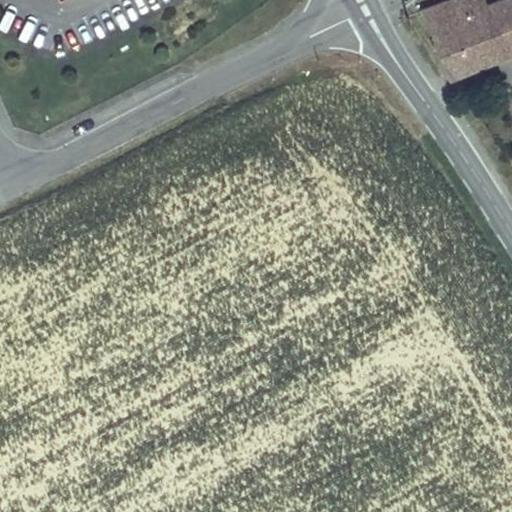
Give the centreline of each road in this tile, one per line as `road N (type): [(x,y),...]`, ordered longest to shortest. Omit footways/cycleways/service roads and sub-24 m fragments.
road 1 (residential): [(0,165),(7,181),(365,10)]
road 2 (tertiary): [(365,10),(511,239)]
